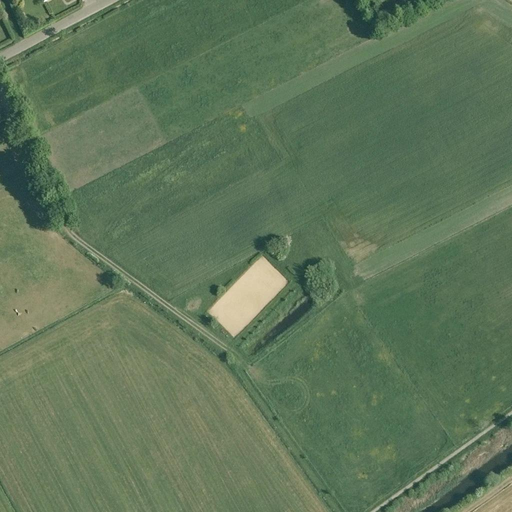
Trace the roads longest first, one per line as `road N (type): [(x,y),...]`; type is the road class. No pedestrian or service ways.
road 1 (track): [(0,85),(73,236),(253,372)]
road 2 (track): [(237,357),(338,511)]
road 3 (unclassified): [(0,57),(111,0)]
